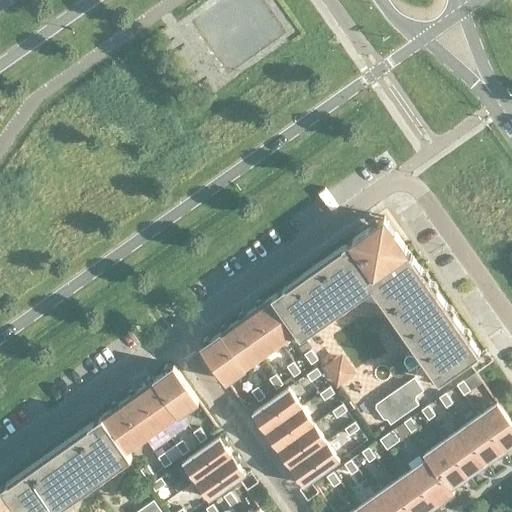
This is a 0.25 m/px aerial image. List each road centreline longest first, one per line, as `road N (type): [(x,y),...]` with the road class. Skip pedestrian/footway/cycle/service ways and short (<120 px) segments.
road 1 (secondary): [(0,341),(422,40)]
road 2 (residential): [(180,336),(393,181)]
road 3 (residential): [(0,465),(180,336)]
road 4 (residential): [(293,511),(180,336)]
road 5 (residential): [(511,321),(416,187),(393,181)]
